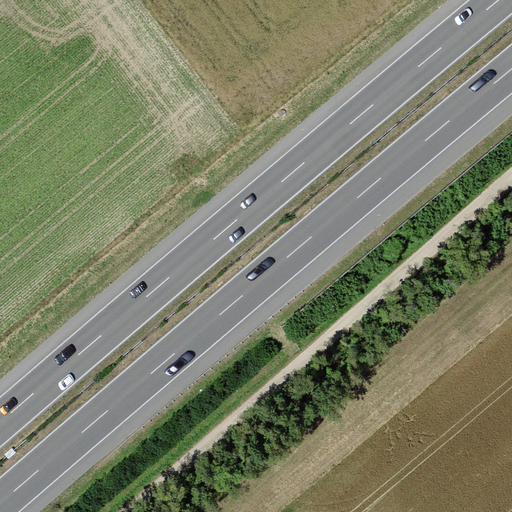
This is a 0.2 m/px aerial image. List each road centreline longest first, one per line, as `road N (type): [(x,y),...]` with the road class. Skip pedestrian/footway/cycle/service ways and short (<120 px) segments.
road 1 (motorway): [(0,504),(511,69)]
road 2 (motorway): [(499,0),(0,423)]
road 3 (track): [(126,511),(511,178)]
